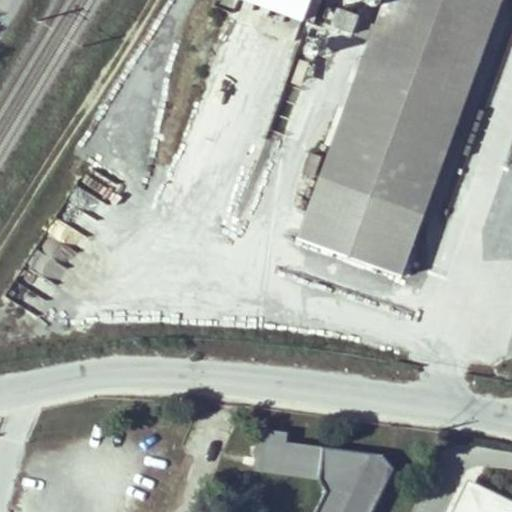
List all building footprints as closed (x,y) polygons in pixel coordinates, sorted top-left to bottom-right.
[(235,8),(237,0),(217,0),(217,3),(235,8)] [(313,0),(258,0),(307,18),(313,0)] [(398,272),(497,0),(376,0),(292,234),(398,272)] [(326,492),(316,511),(372,511),(391,474),(368,455),(286,444),(287,434),(259,431),(254,471),(317,479),(326,492)] [(382,457),(368,455),(391,474),(394,467),(382,457)] [(511,511),(511,501),(467,480),(452,511),(511,511)]
